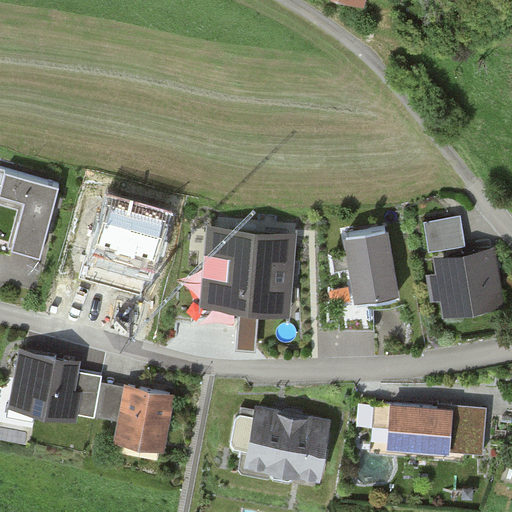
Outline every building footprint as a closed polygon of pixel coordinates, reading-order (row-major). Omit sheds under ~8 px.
[(65,185),(6,171),(1,196),(27,202),(17,248),(49,256),(65,185)] [(508,307),(498,250),(470,255),(463,217),(430,223),(440,276),(431,277),(436,304),(446,302),(449,318),(508,307)] [(297,235),(210,230),(205,311),(292,316),(297,235)] [(391,230),(348,237),(358,301),(401,294),(391,230)] [(76,413),(82,379),(86,360),(23,349),(13,402),(76,413)] [(124,421),(130,387),(82,379),(76,413),(124,421)] [(170,449),(179,395),(130,387),(124,421),(120,440),(170,449)] [(491,409),(395,404),(393,447),(489,452),(491,409)] [(335,420),(258,408),(249,465),(326,477),(335,420)]
